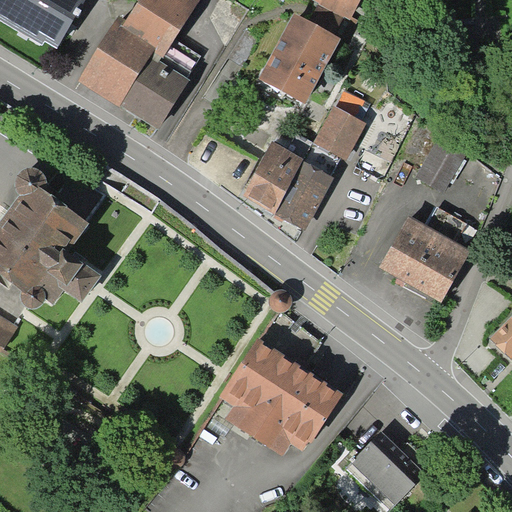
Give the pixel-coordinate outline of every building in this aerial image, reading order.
[(81,0),(0,0),(0,22),(51,52),(81,0)] [(195,0),(138,0),(123,25),(114,19),(75,84),(155,131),(185,81),(157,64),(195,0)] [(307,26),(288,16),(253,80),(301,106),(335,43),(344,47),(359,19),(344,11),(349,0),(304,0),(317,7),(307,26)] [(364,125),(330,108),(311,144),(345,162),(364,125)] [(465,156),(436,140),(414,180),(443,196),(465,156)] [(332,182),(269,143),(236,197),(299,235),(332,182)] [(21,201),(0,231),(0,278),(25,295),(25,308),(31,313),(38,315),(47,310),(49,306),(56,310),(66,295),(79,303),(98,277),(73,258),(94,229),(45,195),(51,185),(43,174),(31,172),(20,179),(19,193),(21,201)] [(468,255),(406,220),(375,274),(436,309),(468,255)] [(511,307),(481,342),(511,370),(511,307)] [(17,328),(0,318),(0,351),(1,352),(17,328)] [(341,398),(260,345),(223,402),(232,408),(223,422),(281,460),(289,449),(302,457),(341,398)] [(391,511),(424,480),(379,436),(344,471),(385,511),(391,511)]
